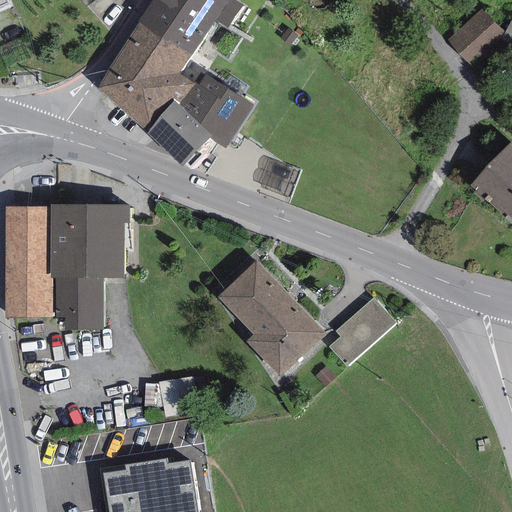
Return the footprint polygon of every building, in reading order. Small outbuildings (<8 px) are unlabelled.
[(0,0),(0,9),(11,4),(8,0),(0,0)] [(153,0),(139,22),(191,56),(192,56),(215,21),(227,28),(242,5),(234,0),(153,0)] [(483,9),(447,40),(471,69),(508,37),(483,9)] [(191,56),(139,22),(107,70),(97,88),(145,133),(175,102),(181,107),(197,86),(179,74),(191,56)] [(205,74),(197,86),(181,107),(211,136),(209,139),(225,148),(253,106),(205,74)] [(175,102),(145,133),(159,146),(182,167),(209,139),(211,136),(181,107),(175,102)] [(511,143),(511,142),(470,185),(511,224),(511,221),(511,143)] [(49,204),(50,207),(51,278),(52,278),(55,278),(55,318),(64,319),(64,332),(103,331),(103,278),(123,277),(124,224),(129,224),(129,205),(49,204)] [(50,207),(4,207),(5,318),(52,318),(52,278),(51,278),(50,207)] [(257,260),(217,297),(253,335),(246,341),(279,377),(326,334),(257,260)] [(374,298),(335,332),(340,337),(329,348),(347,367),(396,324),(374,298)] [(167,459),(124,465),(125,470),(102,474),(107,511),(199,511),(191,460),(167,464),(167,459)]
